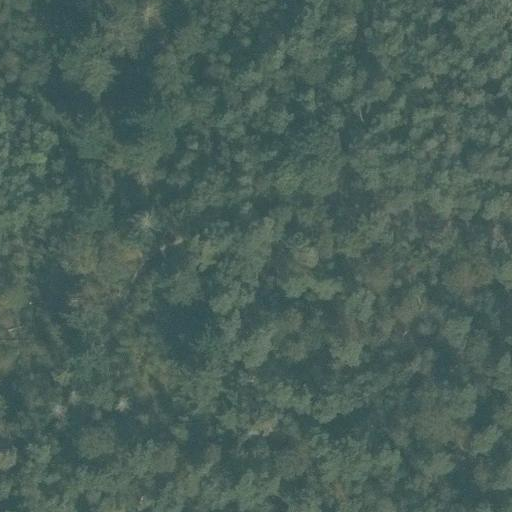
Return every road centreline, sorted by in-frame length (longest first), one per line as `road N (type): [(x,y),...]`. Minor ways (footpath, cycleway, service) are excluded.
road 1 (track): [(381,0),(340,201)]
road 2 (track): [(340,201),(253,213),(142,247)]
road 3 (track): [(511,230),(340,201)]
road 4 (track): [(142,247),(0,293)]
